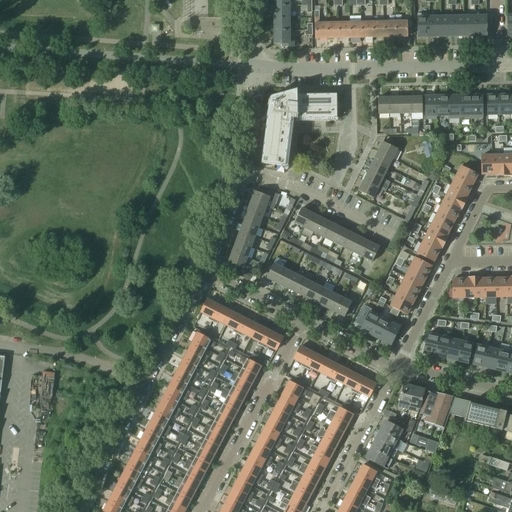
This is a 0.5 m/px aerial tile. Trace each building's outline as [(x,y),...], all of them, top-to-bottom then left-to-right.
[(291,12),(291,6),(274,6),(274,19),(290,18),(290,12),(291,12)] [(425,36),(429,36),(429,14),(417,14),(418,37),(425,37),(425,36)] [(434,37),(441,37),(441,17),(430,17),(430,14),(429,14),(429,36),(434,36),(434,37)] [(350,23),(350,38),(362,38),(361,23),(361,16),(350,17),(350,23)] [(476,35),(480,35),(480,36),(487,36),(487,16),(475,17),(476,35)] [(448,36),(452,36),(452,17),(441,17),(441,37),(448,36)] [(452,17),(452,36),(457,35),(457,36),(464,36),(464,17),(452,17)] [(471,35),(476,35),(475,17),(464,17),(464,36),(471,36),(471,35)] [(290,25),(290,18),(274,19),(274,31),(290,31),(292,31),(292,25),(290,25)] [(315,18),(315,39),(327,39),(327,23),(320,23),(319,18),(315,18)] [(372,22),(361,23),(362,38),(373,38),(372,22)] [(384,22),(372,22),(373,38),(384,38),(384,22)] [(395,22),(384,22),(384,38),(396,38),(395,22)] [(408,35),(411,35),(411,29),(408,29),(407,22),(395,22),(396,38),(408,37),(408,35)] [(339,23),(327,23),(327,39),(339,39),(339,23)] [(350,23),(339,23),(339,39),(350,38),(350,23)] [(290,39),(290,31),(274,31),(274,44),(283,44),(283,47),(294,47),(294,39),(290,39)] [(269,101),(261,163),(285,166),(292,114),(296,114),(296,119),(337,118),(337,109),(337,103),(337,94),(297,95),(297,90),(288,92),(273,96),(272,96),(272,97),(271,97),(270,98),(269,99),(269,100),(269,101)] [(498,96),(494,96),(494,95),(486,96),(487,115),(499,115),(498,96)] [(499,115),(510,115),(510,95),(503,95),(503,96),(498,96),(499,115)] [(448,116),(447,96),(441,97),(436,97),(437,116),(448,116)] [(455,97),(455,96),(447,96),(448,116),(448,119),(460,119),(459,97),(455,97)] [(471,119),(471,96),(464,96),(464,97),(459,97),(460,119),(471,119)] [(478,97),(478,96),(471,96),(471,119),(483,119),(482,96),(478,97)] [(400,97),(389,98),(389,115),(400,114),(400,97)] [(411,97),(400,97),(400,114),(411,114),(411,97)] [(422,97),(411,97),(411,114),(422,114),(422,97)] [(432,98),(432,97),(425,97),(425,116),(437,116),(436,97),(432,98)] [(389,98),(378,98),(378,115),(389,115),(389,98)] [(397,150),(396,149),(383,142),(378,151),(393,159),(397,150)] [(429,142),(422,144),(424,150),(431,148),(429,142)] [(388,169),(393,159),(378,151),(373,161),(388,169)] [(511,175),(511,155),(503,156),(503,176),(511,175)] [(481,156),(481,174),(492,174),(492,156),(481,156)] [(494,176),(496,176),(503,176),(503,156),(492,156),(492,174),(494,174),(494,176)] [(368,171),(383,178),(388,169),(373,161),(368,171)] [(456,176),(473,184),(478,174),(461,166),(456,176)] [(368,171),(363,181),(378,188),(385,192),(390,182),(383,178),(368,171)] [(451,186),(468,194),(473,184),(456,176),(451,186)] [(373,199),(378,188),(363,181),(358,191),(373,199)] [(446,195),(465,205),(469,196),(467,195),(468,194),(451,186),(446,195)] [(254,191),(251,201),(267,207),(272,209),(274,210),(279,195),(272,193),(270,198),(254,191)] [(411,204),(416,207),(421,197),(414,194),(409,203),(411,204)] [(442,205),(458,213),(459,212),(460,213),(465,205),(446,195),(442,205)] [(291,199),(286,210),(290,212),(295,201),(291,199)] [(263,218),(267,207),(251,201),(247,212),(263,218)] [(408,211),(413,213),(416,207),(411,204),(408,211)] [(437,215),(453,223),(458,213),(442,205),(437,215)] [(311,213),(301,208),(294,224),(304,228),(311,213)] [(243,222),(259,228),(263,218),(247,212),(243,222)] [(313,233),(321,218),(311,213),(304,228),(313,233)] [(432,225),(448,233),(453,223),(437,215),(432,225)] [(313,233),(323,238),(331,223),(321,218),(313,233)] [(255,238),(259,228),(243,222),(239,232),(255,238)] [(333,243),(340,228),(331,223),(323,238),(333,243)] [(448,237),(446,236),(448,233),(432,225),(427,234),(445,243),(448,237)] [(333,243),(343,248),(350,233),(340,228),(333,243)] [(236,242),(252,248),(255,238),(239,232),(236,242)] [(352,252),(360,237),(350,233),(343,248),(352,252)] [(422,244),(438,252),(440,248),(442,249),(445,243),(427,234),(422,244)] [(352,252),(362,257),(370,242),(360,237),(352,252)] [(248,259),(252,248),(236,242),(232,253),(248,259)] [(370,242),(362,257),(372,262),(379,247),(370,242)] [(417,254),(433,262),(438,252),(422,244),(417,254)] [(248,259),(232,253),(228,263),(244,269),(246,264),(256,269),(258,262),(248,259)] [(410,267),(426,276),(431,266),(428,264),(415,257),(410,267)] [(274,264),(266,278),(276,283),(283,269),(287,263),(277,258),(274,264)] [(234,266),(227,263),(225,269),(232,272),(234,266)] [(405,277),(422,285),(426,276),(410,267),(405,277)] [(293,273),(283,269),(276,283),(286,288),(293,273)] [(249,280),(252,275),(246,272),(243,277),(249,280)] [(303,278),(293,273),(286,288),(296,293),(303,278)] [(400,287),(417,295),(422,285),(405,277),(400,287)] [(474,297),(474,277),(468,277),(468,279),(463,279),(463,298),(474,297)] [(485,297),(485,279),(481,279),(481,277),(474,277),(474,297),(485,297)] [(305,298),(313,283),(303,278),(296,293),(305,298)] [(463,298),(463,279),(452,280),(453,298),(463,298)] [(496,297),(496,279),(485,279),(485,297),(496,297)] [(507,297),(507,279),(496,279),(496,297),(507,297)] [(358,288),(364,291),(367,285),(361,282),(358,288)] [(322,288),(313,283),(305,298),(315,303),(322,288)] [(315,303),(325,308),(332,293),(335,287),(325,283),(322,288),(315,303)] [(395,297),(412,305),(417,295),(400,287),(395,297)] [(342,298),(332,293),(325,308),(335,312),(342,298)] [(400,311),(407,315),(412,305),(395,297),(391,307),(393,308),(396,310),(400,311)] [(335,312),(344,317),(352,303),(342,298),(335,312)] [(208,319),(213,322),(220,306),(207,300),(201,313),(209,317),(208,319)] [(218,322),(226,326),(233,313),(220,306),(213,322),(217,324),(218,322)] [(363,331),(370,334),(378,317),(368,311),(359,329),(360,328),(364,330),(363,331)] [(233,332),(237,334),(245,319),(233,313),(226,326),(234,329),(233,332)] [(191,317),(188,325),(202,330),(205,322),(191,317)] [(377,337),(381,339),(391,319),(390,318),(388,322),(378,317),(370,334),(376,338),(377,337)] [(257,325),(245,319),(237,334),(241,336),(242,333),(251,338),(257,325)] [(385,341),(384,341),(391,345),(402,325),(391,319),(381,339),(385,341)] [(270,331),(257,325),(251,338),(259,342),(258,344),(262,346),(270,331)] [(276,351),(282,338),(270,331),(262,346),(266,349),(268,346),(276,351)] [(439,336),(435,355),(439,356),(446,358),(450,339),(451,333),(440,331),(439,336)] [(197,333),(193,342),(207,349),(209,344),(214,347),(216,343),(211,341),(197,333)] [(427,334),(423,353),(430,354),(435,355),(439,336),(427,334)] [(450,339),(446,358),(452,360),(453,359),(457,360),(461,342),(450,339)] [(193,342),(188,351),(202,358),(207,361),(210,356),(204,353),(207,349),(193,342)] [(473,344),(461,342),(457,360),(461,361),(461,362),(468,363),(473,344)] [(489,344),(488,348),(483,366),(488,367),(488,368),(495,370),(500,351),(501,347),(489,344)] [(477,345),(472,364),(479,366),(479,365),(483,366),(488,348),(477,345)] [(300,366),(305,368),(313,353),(300,346),(293,360),(302,364),(300,366)] [(188,351),(183,360),(197,367),(200,362),(205,365),(207,361),(202,358),(188,351)] [(510,353),(500,351),(495,370),(501,371),(502,370),(506,371),(510,353)] [(325,359),(313,353),(305,368),(310,371),(311,368),(319,372),(325,359)] [(242,357),(240,361),(245,364),(242,369),(256,376),(261,367),(245,358),(242,357)] [(338,365),(325,359),(319,372),(326,376),(325,378),(330,381),(338,365)] [(183,360),(179,369),(195,377),(198,379),(200,374),(195,371),(197,367),(183,360)] [(350,371),(338,365),(330,381),(334,383),(336,381),(344,385),(350,371)] [(179,369),(174,377),(188,384),(190,380),(195,383),(198,379),(195,377),(179,369)] [(235,371),(232,375),(238,378),(251,385),(256,376),(242,369),(240,373),(235,371)] [(363,378),(350,371),(344,385),(351,389),(350,391),(355,393),(363,378)] [(232,375),(230,379),(235,382),(233,386),(247,394),(251,385),(238,378),(232,375)] [(174,377),(169,386),(183,393),(188,396),(191,392),(186,389),(188,384),(174,377)] [(375,384),(363,378),(355,393),(359,395),(360,393),(369,397),(375,384)] [(289,382),(284,391),(298,398),(300,393),(303,395),(311,399),(313,395),(305,390),(302,389),(289,382)] [(415,388),(405,385),(404,390),(402,389),(401,396),(402,396),(398,408),(408,411),(410,406),(415,388)] [(169,386),(165,395),(178,402),(179,402),(181,398),(186,401),(188,396),(183,393),(169,386)] [(226,388),(223,393),(226,394),(242,402),(247,394),(233,386),(231,391),(226,388)] [(410,406),(408,411),(418,413),(419,408),(425,391),(415,388),(410,406)] [(284,391),(279,400),(296,408),(298,409),(300,405),(295,402),(298,398),(284,391)] [(434,426),(445,395),(435,393),(435,394),(429,392),(421,414),(427,416),(424,422),(434,426)] [(223,393),(221,397),(226,400),(224,404),(237,411),(242,402),(226,394),(223,393)] [(165,395),(160,404),(176,413),(179,414),(181,409),(176,407),(178,402),(165,395)] [(311,399),(308,403),(314,407),(315,407),(320,398),(313,395),(311,399)] [(455,398),(445,395),(434,426),(443,429),(447,420),(455,398)] [(470,402),(455,398),(447,420),(453,422),(454,416),(466,419),(470,402)] [(279,400),(275,408),(288,416),(291,411),(296,414),(298,409),(296,408),(279,400)] [(511,415),(506,414),(506,412),(470,402),(466,419),(465,421),(502,432),(502,430),(511,433),(511,415)] [(160,404),(155,413),(169,420),(172,415),(175,416),(176,413),(160,404)] [(216,406),(214,410),(217,411),(233,420),(237,411),(224,404),(221,408),(216,406)] [(275,408),(270,417),(286,426),(289,427),(291,423),(286,420),(288,416),(275,408)] [(331,410),(329,413),(348,424),(353,415),(339,408),(337,413),(331,410)] [(214,410),(212,415),(217,417),(214,422),(228,429),(233,420),(217,411),(214,410)] [(396,415),(390,412),(387,417),(393,420),(396,415)] [(155,413),(151,422),(167,431),(169,427),(166,425),(169,420),(155,413)] [(329,413),(326,419),(329,420),(331,419),(332,420),(329,426),(343,433),(348,424),(329,413)] [(270,417),(265,426),(279,433),(281,429),(286,432),(289,427),(286,426),(270,417)] [(167,431),(151,422),(146,431),(159,438),(165,441),(167,436),(165,435),(167,431)] [(207,424),(205,428),(207,429),(223,438),(228,429),(214,422),(212,426),(207,424)] [(397,439),(402,430),(387,422),(382,431),(397,439)] [(265,426),(261,435),(277,444),(279,445),(282,440),(277,438),(279,433),(265,426)] [(321,426),(319,431),(339,442),(343,433),(329,426),(326,431),(325,431),(324,428),(321,426)] [(407,426),(405,432),(411,434),(413,428),(407,426)] [(205,428),(202,432),(207,435),(205,439),(219,447),(223,438),(207,429),(205,428)] [(146,431),(141,440),(155,447),(159,438),(146,431)] [(334,451),(339,442),(319,431),(316,436),(319,438),(321,437),(323,438),(320,444),(334,451)] [(382,431),(377,440),(392,448),(397,451),(398,450),(402,453),(407,445),(402,442),(397,439),(382,431)] [(261,435),(256,444),(270,451),(272,447),(277,449),(279,445),(277,444),(261,435)] [(410,443),(415,445),(418,437),(413,435),(410,443)] [(198,441),(195,446),(201,448),(214,456),(219,447),(205,439),(203,444),(198,441)] [(157,449),(155,447),(141,440),(136,449),(150,456),(152,452),(155,453),(157,449)] [(392,448),(377,440),(372,449),(387,457),(393,460),(397,451),(392,448)] [(256,444),(251,453),(268,461),(270,463),(272,458),(267,456),(270,451),(256,444)] [(309,449),(329,460),(334,451),(320,444),(318,447),(312,444),(309,449)] [(44,465),(45,447),(17,446),(17,464),(44,465)] [(195,446),(193,450),(198,453),(196,457),(210,464),(214,456),(201,448),(195,446)] [(136,449),(132,458),(145,465),(150,456),(136,449)] [(311,461),(325,469),(329,460),(309,449),(307,454),(310,456),(312,455),(314,456),(311,461)] [(387,457),(372,449),(367,459),(388,469),(393,460),(387,457)] [(251,453),(247,462),(261,469),(263,465),(268,467),(270,463),(268,461),(251,453)] [(507,471),(509,464),(489,457),(488,458),(481,455),(479,462),(507,471)] [(188,459),(186,463),(191,466),(205,473),(210,464),(196,457),(193,462),(188,459)] [(132,458),(127,467),(140,474),(145,465),(132,458)] [(419,460),(415,469),(426,473),(427,470),(429,464),(424,462),(419,460)] [(303,462),(300,467),(320,477),(325,469),(311,461),(309,465),(303,462)] [(247,462),(242,470),(256,478),(259,479),(261,480),(263,476),(258,473),(261,469),(247,462)] [(186,463),(184,468),(189,471),(187,475),(200,482),(205,473),(191,466),(186,463)] [(380,480),(374,477),(376,472),(363,465),(357,475),(377,485),(380,480)] [(127,467),(122,475),(136,483),(138,484),(141,480),(138,478),(140,474),(127,467)] [(301,479),(315,486),(320,477),(300,467),(297,472),(303,475),(301,479)] [(412,469),(410,477),(413,478),(412,480),(422,484),(425,474),(412,469)] [(242,470),(238,479),(251,487),(254,482),(259,484),(261,480),(259,479),(256,478),(242,470)] [(122,475),(118,484),(131,491),(136,483),(122,475)] [(179,476),(177,481),(196,491),(200,482),(187,475),(184,479),(179,476)] [(375,490),(377,485),(357,475),(353,483),(367,491),(369,487),(375,490)] [(433,475),(427,488),(431,490),(437,477),(433,475)] [(503,492),(511,494),(511,483),(507,482),(495,478),(491,487),(503,492)] [(238,479),(233,488),(249,497),(252,498),(254,494),(249,491),(251,487),(238,479)] [(293,479),(291,484),(311,495),(315,486),(301,479),(299,483),(293,479)] [(177,481),(174,485),(180,488),(177,493),(191,500),(196,491),(177,481)] [(353,483),(348,492),(368,503),(370,498),(364,495),(367,491),(353,483)] [(118,484),(113,493),(126,500),(131,491),(118,484)] [(294,493),(292,496),(306,504),(311,495),(291,484),(288,489),(294,493)] [(233,488),(228,497),(242,504),(244,500),(249,502),(252,498),(249,497),(233,488)] [(432,488),(430,496),(448,501),(450,493),(432,488)] [(348,492),(343,501),(357,508),(359,505),(365,508),(368,503),(348,492)] [(113,493),(108,502),(122,509),(124,505),(127,506),(129,502),(126,500),(113,493)] [(170,494),(167,499),(173,501),(186,509),(191,500),(177,493),(175,497),(170,494)] [(503,502),(511,504),(511,498),(511,499),(490,493),(489,497),(495,499),(503,502)] [(281,502),(299,511),(301,511),(306,504),(292,496),(290,500),(284,497),(281,502)] [(228,497),(224,506),(235,511),(244,511),(245,511),(240,509),(242,504),(228,497)] [(167,499),(165,503),(170,506),(168,510),(171,511),(184,511),(186,509),(173,501),(167,499)] [(355,511),(357,508),(343,501),(339,510),(343,511),(355,511)] [(120,511),(122,509),(108,502),(103,511),(104,511),(120,511)] [(299,511),(281,502),(279,507),(282,509),(284,508),(286,509),(283,511),(299,511)] [(507,511),(511,511),(511,504),(503,502),(501,507),(508,509),(507,511)]
